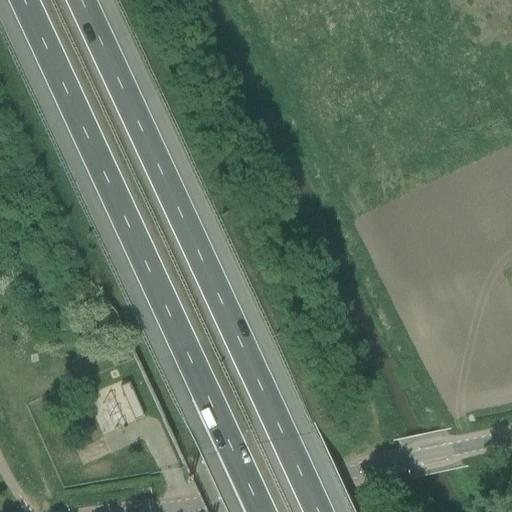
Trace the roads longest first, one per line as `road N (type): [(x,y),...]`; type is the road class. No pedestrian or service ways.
road 1 (motorway): [(21,0),(259,511)]
road 2 (motorway): [(315,511),(77,0)]
road 3 (tertiary): [(132,511),(511,441)]
